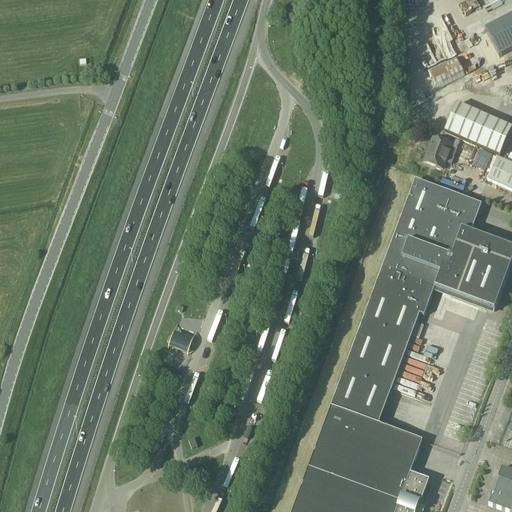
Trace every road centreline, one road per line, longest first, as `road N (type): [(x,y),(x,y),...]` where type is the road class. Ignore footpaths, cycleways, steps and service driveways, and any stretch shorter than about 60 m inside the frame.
road 1 (motorway): [(215,0),(38,511)]
road 2 (motorway): [(67,511),(242,0)]
road 3 (tertiary): [(149,0),(0,416)]
road 4 (tertiary): [(452,511),(511,350)]
